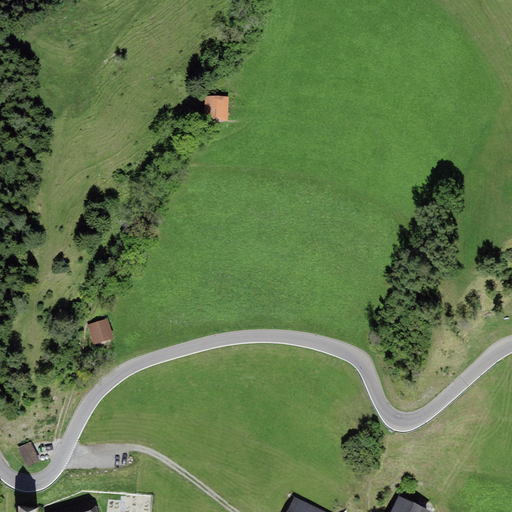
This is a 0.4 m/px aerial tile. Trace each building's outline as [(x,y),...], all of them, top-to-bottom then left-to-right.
[(235,102),(211,101),(210,125),(234,125),(235,102)] [(88,324),(94,345),(113,338),(107,318),(88,324)] [(19,449),(27,468),(40,462),(31,443),(19,449)] [(429,511),(430,511),(398,496),(390,511),(429,511)] [(326,511),(293,497),(286,511),(326,511)]
